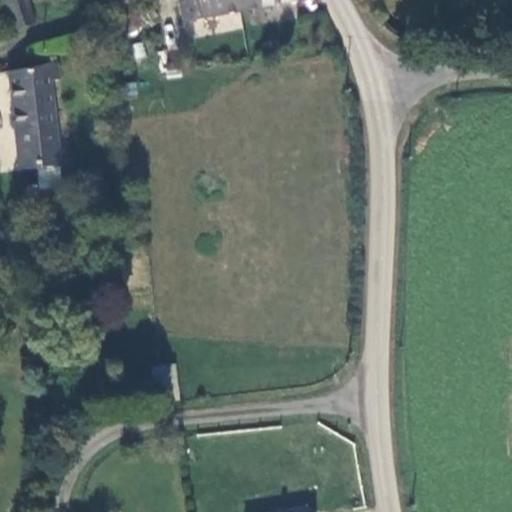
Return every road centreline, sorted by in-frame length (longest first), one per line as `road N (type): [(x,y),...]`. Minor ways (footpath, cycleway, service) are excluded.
road 1 (tertiary): [(389,511),(378,394),(385,137),(374,86)]
road 2 (track): [(378,394),(166,418),(107,438),(71,484),(67,511)]
road 3 (unclassified): [(374,86),(453,71),(511,71)]
